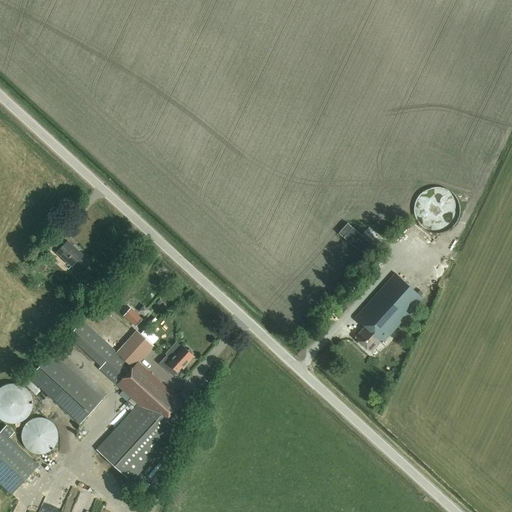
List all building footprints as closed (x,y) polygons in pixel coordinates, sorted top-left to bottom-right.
[(418,221),(422,227),(427,230),(432,233),(439,234),(445,233),(450,230),(455,226),(458,221),(460,215),(460,209),(459,203),(456,198),(451,193),(446,190),(440,189),(433,189),(427,192),(422,196),(418,201),(416,208),(416,215),(418,221)] [(410,238),(421,226),(416,222),(405,234),(410,238)] [(369,243),(347,223),(338,233),(360,253),(369,243)] [(81,255),(82,253),(67,240),(62,236),(57,241),(52,237),(42,248),(47,253),(52,247),(71,265),(76,259),(80,263),(84,258),(81,255)] [(364,327),(355,338),(371,352),(380,342),(381,342),(386,336),(388,338),(423,298),(395,273),(355,318),(364,327)] [(142,319),(131,308),(124,315),(136,326),(142,319)] [(103,365),(116,351),(82,321),(70,334),(103,365)] [(139,405),(97,450),(130,481),(172,436),(162,426),(183,403),(138,362),(153,346),(138,331),(123,348),(124,348),(118,354),(133,367),(117,385),(139,405)] [(159,363),(162,366),(173,376),(181,367),(183,369),(194,357),(183,347),(182,348),(176,342),(165,353),(167,355),(159,363)] [(81,424),(100,402),(49,356),(30,378),(81,424)] [(22,429),(21,433),(21,437),(22,442),(24,446),(26,449),(30,452),(32,452),(34,453),(38,454),(42,454),(44,453),(48,451),(52,449),(55,446),(56,444),(56,442),(57,437),(57,433),(56,429),(54,425),(53,423),(49,421),(45,419),(43,418),(39,418),(35,418),(33,419),(29,421),(26,424),(23,427),(22,429)] [(0,431),(0,483),(11,494),(38,464),(9,438),(14,433),(6,425),(0,431)]
